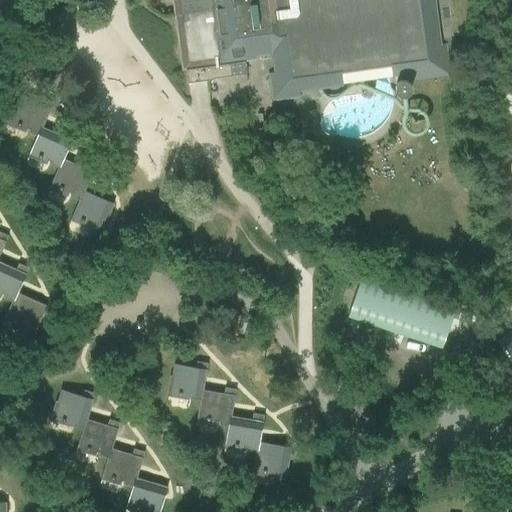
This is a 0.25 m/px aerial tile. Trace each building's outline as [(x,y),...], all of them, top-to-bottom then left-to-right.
[(173,0),(176,16),(183,69),(185,69),(187,83),(213,79),(213,78),(247,74),(245,60),(254,59),(253,54),(274,51),(277,73),(271,73),(274,100),(300,97),(299,90),(320,87),(375,79),(387,78),(397,76),(397,83),(395,88),(397,93),(401,97),(407,96),(411,92),(411,86),(407,81),(406,75),(414,74),(415,81),(449,76),(445,45),(440,45),(433,0),(173,0)] [(511,89),(501,91),(505,136),(511,135),(511,89)] [(21,95),(6,128),(7,129),(10,121),(17,124),(17,126),(20,127),(21,126),(29,130),(28,132),(37,137),(38,137),(42,127),(42,128),(53,103),(43,99),(41,104),(21,95)] [(63,159),(63,160),(74,135),(64,130),(62,136),(42,128),(42,127),(38,137),(37,137),(27,160),(28,160),(31,153),(38,156),(38,158),(41,159),(42,158),(50,162),(49,164),(58,169),(59,169),(63,159)] [(84,191),(84,192),(96,167),(86,162),(83,168),(63,160),(63,159),(59,169),(58,169),(48,192),(49,192),(52,185),(59,188),(59,190),(62,191),(63,190),(71,194),(70,196),(79,200),(80,200),(84,191)] [(80,200),(79,200),(69,224),(70,224),(73,217),(80,220),(80,222),(83,223),(83,222),(92,226),(89,234),(99,239),(114,204),(84,192),(84,191),(80,200)] [(0,254),(8,236),(0,232),(0,254)] [(17,293),(29,269),(19,264),(16,270),(0,262),(0,293),(4,295),(3,298),(12,302),(13,302),(17,293)] [(456,306),(361,275),(348,318),(442,348),(446,336),(456,306)] [(21,336),(31,340),(47,307),(17,293),(13,302),(12,302),(2,326),(6,319),(13,322),(12,323),(16,325),(16,323),(25,327),(21,336)] [(511,332),(497,342),(511,365),(511,332)] [(203,391),(208,364),(197,362),(196,368),(174,365),(168,400),(169,400),(170,392),(178,394),(178,395),(181,396),(181,394),(191,396),(190,399),(200,401),(201,401),(203,391)] [(480,378),(502,385),(504,377),(505,375),(483,368),(480,378)] [(231,417),(236,390),(225,388),(224,394),(203,391),(201,401),(200,401),(196,426),(197,426),(198,418),(206,420),(206,421),(209,422),(209,420),(219,422),(218,425),(228,426),(229,427),(231,417)] [(86,420),(87,420),(95,394),(84,391),(83,397),(61,391),(51,425),(52,425),(54,418),(62,420),(61,421),(65,422),(65,421),(74,424),(73,427),(83,429),(83,430),(86,420)] [(259,442),(264,416),(253,414),(252,420),(231,417),(229,427),(228,426),(224,452),(225,452),(226,444),(234,446),(234,447),(237,448),(238,446),(247,448),(247,451),(256,452),(257,453),(259,442)] [(111,449),(112,449),(119,423),(109,420),(107,426),(87,420),(86,420),(83,430),(83,429),(76,454),(76,455),(79,447),(86,449),(86,450),(89,451),(90,450),(99,453),(98,456),(108,459),(111,449)] [(291,448),(259,442),(257,453),(256,452),(253,470),(275,474),(274,483),(285,485),(291,448)] [(108,459),(100,483),(101,484),(103,476),(111,478),(111,480),(114,481),(114,479),(124,482),(123,485),(132,488),(133,488),(136,478),(144,452),(134,449),(132,455),(112,449),(111,449),(108,459)] [(148,511),(159,511),(167,488),(136,478),(133,488),(132,488),(127,505),(136,507),(135,509),(139,510),(139,508),(148,511)]
